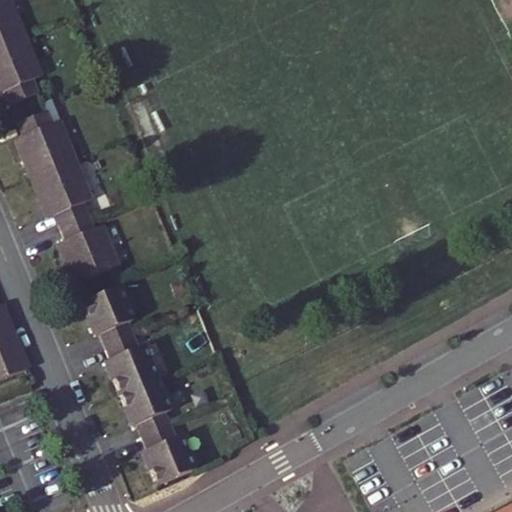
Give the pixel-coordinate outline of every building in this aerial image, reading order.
[(511,1),(511,0),(495,0),(500,9),(511,1)] [(21,103),(6,61),(0,63),(0,124),(20,117),(15,105),(21,103)] [(139,162),(122,119),(107,126),(124,168),(139,162)] [(54,186),(39,147),(32,149),(27,135),(0,145),(0,159),(1,162),(0,161),(0,173),(11,203),(54,186)] [(62,228),(69,226),(54,186),(11,203),(27,242),(32,240),(37,255),(68,244),(62,228)] [(95,293),(79,251),(72,254),(68,244),(37,255),(41,265),(36,267),(52,309),(91,294),(95,293)] [(106,349),(111,347),(97,312),(59,327),(72,361),(77,358),(83,373),(111,362),(106,349)] [(133,406),(121,373),(117,375),(111,362),(83,373),(88,386),(82,388),(94,420),(133,406)] [(146,439),(133,406),(94,420),(107,453),(112,451),(117,464),(146,454),(141,440),(146,439)] [(165,487),(156,464),(151,465),(146,454),(117,464),(122,477),(117,479),(126,503),(165,487)]
